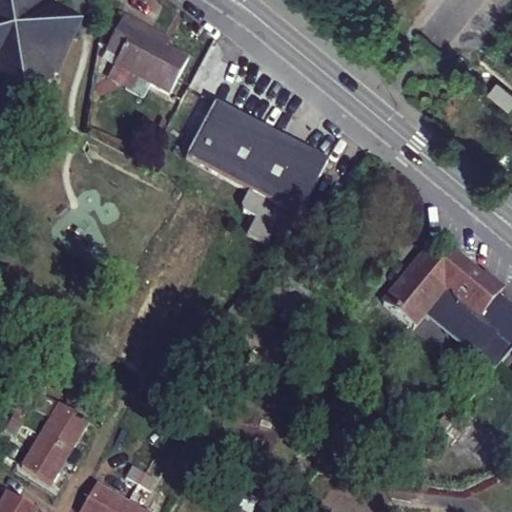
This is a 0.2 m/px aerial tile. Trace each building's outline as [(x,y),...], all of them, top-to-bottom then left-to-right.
[(59,81),(70,40),(54,5),(56,1),(54,0),(0,0),(0,97),(8,100),(10,107),(13,111),(24,113),(33,107),(34,96),(59,81)] [(190,62),(169,50),(150,40),(155,33),(126,18),(108,51),(123,59),(118,68),(171,97),(190,62)] [(150,40),(169,50),(173,43),(155,33),(150,40)] [(510,107),(511,104),(511,91),(498,79),(489,90),(510,107)] [(217,108),(188,162),(247,195),(239,208),(241,215),(254,222),(245,238),(264,248),(283,214),(296,221),(325,167),(217,108)] [(137,391),(229,220),(230,217),(198,199),(104,372),(128,386),(137,391)] [(490,377),(511,351),(511,315),(495,302),(500,296),(481,280),(478,283),(449,259),(439,270),(424,258),(381,311),(411,335),(441,298),(475,326),(480,320),(491,329),(487,335),(494,340),(474,364),(482,371),(490,377)] [(224,339),(268,379),(286,359),(242,319),(224,339)] [(487,335),(491,329),(480,320),(475,326),(487,335)] [(469,401),(490,377),(482,371),(462,395),(469,401)] [(50,425),(40,443),(70,460),(89,428),(37,396),(28,412),(50,425)] [(122,428),(136,405),(124,398),(110,420),(122,428)] [(437,442),(462,409),(453,402),(429,435),(437,442)] [(488,467),(510,444),(476,414),(455,437),(488,467)] [(70,460),(40,443),(27,464),(13,456),(8,465),(22,473),(17,481),(33,491),(38,483),(52,491),(70,460)] [(127,481),(139,488),(145,477),(133,470),(127,481)] [(145,477),(139,488),(151,494),(157,483),(145,477)] [(97,489),(84,511),(125,511),(129,507),(97,489)] [(0,511),(33,511),(8,497),(4,504),(0,501),(0,511)]
